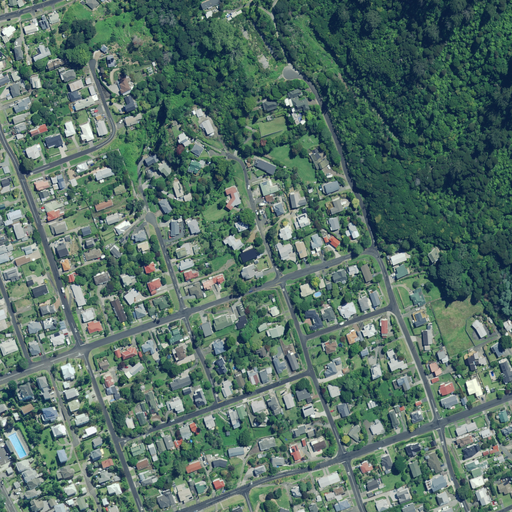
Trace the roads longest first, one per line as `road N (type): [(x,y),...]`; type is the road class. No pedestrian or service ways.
road 1 (residential): [(290,74),(312,86),(362,206),(370,252)]
road 2 (residential): [(20,176),(81,350)]
road 3 (residential): [(92,63),(110,139),(20,176)]
road 4 (residential): [(229,155),(244,169),(280,279)]
road 5 (residential): [(394,305),(439,423)]
